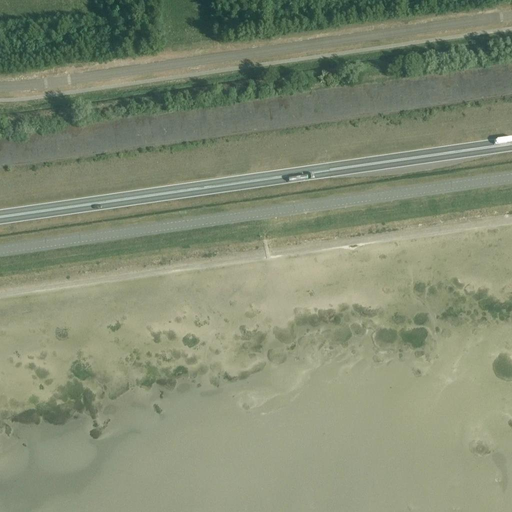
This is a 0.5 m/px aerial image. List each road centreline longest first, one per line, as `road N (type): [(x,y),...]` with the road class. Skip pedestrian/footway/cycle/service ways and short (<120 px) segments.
road 1 (trunk): [(0,217),(511,144)]
road 2 (unclassified): [(0,250),(511,177)]
road 3 (unclassified): [(0,87),(511,16)]
